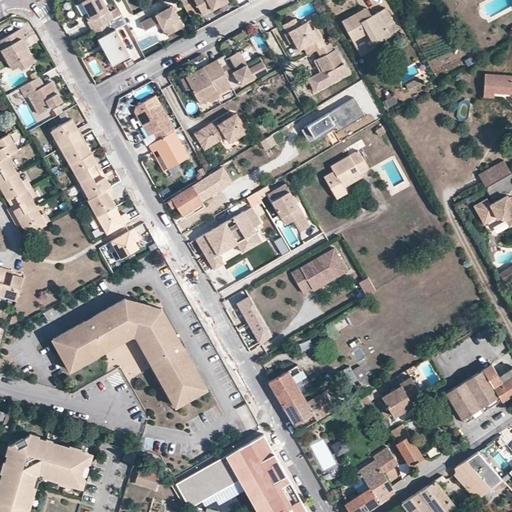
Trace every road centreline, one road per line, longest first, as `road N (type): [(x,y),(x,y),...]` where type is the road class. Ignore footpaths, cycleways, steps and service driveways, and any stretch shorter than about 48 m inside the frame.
road 1 (residential): [(89,99),(240,353)]
road 2 (residential): [(272,0),(89,99)]
road 3 (residential): [(240,353),(329,511)]
road 4 (residential): [(379,511),(511,419)]
road 5 (residential): [(123,422),(0,382)]
